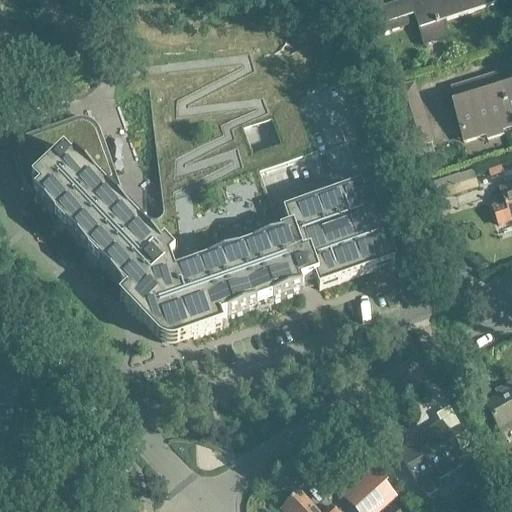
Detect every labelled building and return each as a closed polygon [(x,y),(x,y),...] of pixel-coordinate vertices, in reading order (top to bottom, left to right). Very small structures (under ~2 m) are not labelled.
[(382,0),(355,0),(369,44),(411,30),(409,22),(416,20),(425,47),(444,40),(438,23),(494,5),(492,0),(413,0),(410,1),(385,9),(382,0)] [(50,41),(0,54),(0,77),(56,62),(50,41)] [(511,71),(452,90),(457,105),(453,107),(464,142),(486,136),(487,140),(502,136),(501,131),(511,127),(511,71)] [(408,156),(432,148),(434,148),(416,88),(390,96),(408,156)] [(17,155),(17,159),(19,164),(20,169),(21,173),(22,178),(22,180),(24,185),(27,189),(30,193),(33,196),(33,197),(32,198),(54,221),(56,219),(67,230),(65,233),(87,256),(88,255),(89,254),(101,265),(99,266),(98,267),(120,291),(120,290),(126,296),(132,302),(126,308),(141,324),(146,319),(163,336),(166,339),(167,339),(169,340),(170,340),(190,332),(193,340),(215,332),(222,330),(219,322),(226,320),(227,319),(227,320),(257,309),(256,308),(255,306),(271,300),(271,302),(272,303),(272,304),(301,293),(302,293),(300,286),(315,281),(319,291),(375,271),(394,265),(369,194),(362,197),(359,190),(284,216),(284,218),(290,233),(279,237),(280,240),(190,272),(174,278),(168,262),(174,257),(166,248),(163,246),(160,249),(143,231),(128,216),(101,188),(111,179),(111,178),(110,178),(108,170),(100,148),(97,139),(95,135),(93,132),(91,129),(87,127),(83,125),(78,125),(74,126),(56,132),(41,138),(28,142),(24,144),(21,147),(19,151),(17,155)] [(435,157),(432,148),(408,156),(411,165),(435,157)] [(311,154),(223,178),(227,192),(315,168),(311,154)] [(475,175),(434,187),(440,206),(480,193),(475,175)] [(505,205),(493,209),(499,226),(511,221),(511,190),(508,192),(506,187),(500,190),(505,205)] [(437,212),(430,190),(416,195),(424,217),(437,212)] [(511,384),(503,389),(505,394),(485,406),(498,431),(511,422),(511,384)] [(0,470),(27,448),(28,447),(29,446),(29,445),(30,444),(30,443),(31,442),(31,441),(31,440),(31,439),(31,438),(31,437),(31,436),(31,435),(30,433),(30,432),(29,432),(29,431),(0,396),(0,470)] [(440,424),(395,450),(417,488),(419,487),(421,490),(424,492),(427,492),(434,487),(437,485),(436,481),(434,478),(462,461),(454,448),(465,442),(455,425),(444,431),(440,424)] [(373,491),(355,509),(357,511),(375,511),(385,504),(373,491)] [(315,511),(300,495),(282,511),(283,511),(334,511),(330,507),(324,511),(315,511)]
